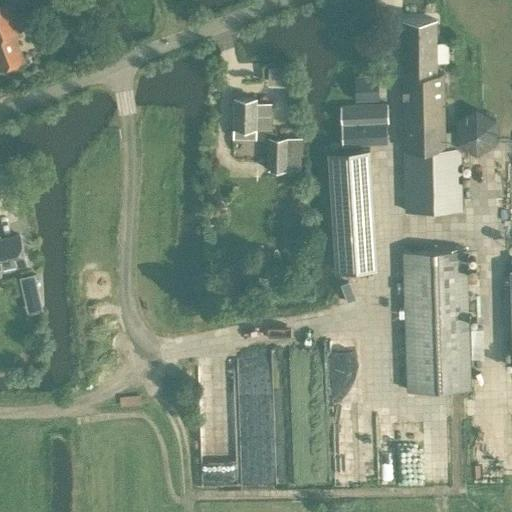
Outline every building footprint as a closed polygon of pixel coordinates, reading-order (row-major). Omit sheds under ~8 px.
[(9,0),(3,0),(0,1),(0,66),(23,57),(13,31),(21,27),(9,0)] [(403,19),(406,208),(462,207),(461,149),(459,147),(446,147),(445,72),(438,72),(437,19),(403,19)] [(356,99),(380,98),(380,74),(355,75),(356,99)] [(234,136),(257,137),(269,137),(268,168),(300,169),(301,136),(285,136),(271,129),(271,99),(257,99),(257,97),(234,96),(234,136)] [(388,103),(341,105),(342,144),(387,143),(386,122),(388,122),(388,103)] [(456,142),(476,153),(496,141),(496,117),(476,106),(455,118),(456,142)] [(338,269),(377,267),(368,147),(331,150),(338,269)] [(0,267),(26,261),(20,234),(0,238),(0,267)] [(467,248),(403,250),(407,388),(471,386),(467,248)]
